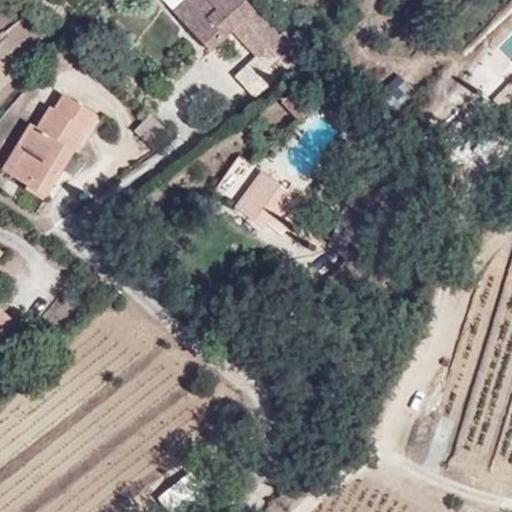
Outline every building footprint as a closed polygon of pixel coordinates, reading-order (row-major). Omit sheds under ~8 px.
[(194,0),(179,15),(213,53),(236,33),(258,57),(280,37),(246,0),(194,0)] [(101,119),(70,101),(59,116),(49,112),(40,127),(30,123),(14,147),(20,150),(5,174),(23,185),(31,177),(49,190),(44,198),(31,190),(30,192),(50,202),(101,119)] [(238,155),(216,188),(238,202),(260,170),(238,155)] [(266,167),(237,217),(285,257),(313,200),(266,167)] [(23,185),(31,190),(44,198),(49,190),(31,177),(23,185)] [(0,360),(29,329),(0,300),(0,360)]
